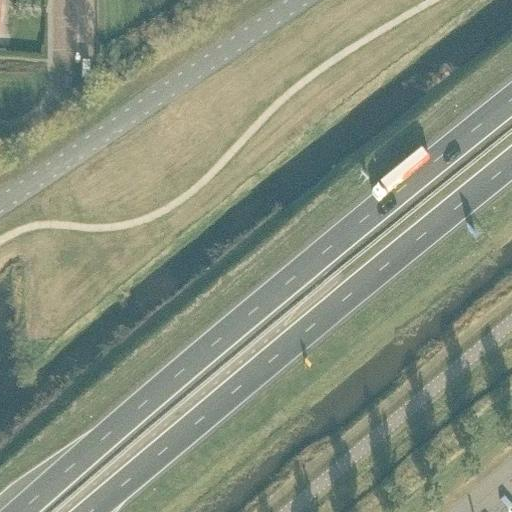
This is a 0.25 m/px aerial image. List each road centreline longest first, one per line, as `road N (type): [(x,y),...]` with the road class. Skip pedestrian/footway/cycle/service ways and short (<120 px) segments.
road 1 (trunk): [(511,101),(21,511)]
road 2 (trunk): [(90,511),(511,163)]
road 3 (unclassified): [(303,0),(0,206)]
road 4 (residential): [(0,136),(39,124),(55,106),(62,0)]
